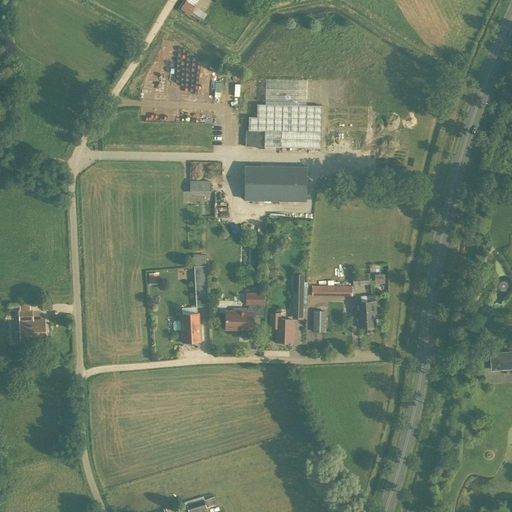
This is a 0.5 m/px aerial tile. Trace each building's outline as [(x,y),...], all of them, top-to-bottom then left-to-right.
[(203,21),(208,13),(196,6),(199,0),(185,0),(181,9),(203,21)] [(194,63),(171,49),(164,60),(157,56),(148,71),(169,84),(177,71),(186,76),(194,63)] [(254,145),(321,147),(322,104),(306,104),(307,79),(266,78),(265,103),(257,103),(257,116),(248,116),(248,131),(261,131),(261,138),(254,138),(254,145)] [(2,103),(14,103),(14,84),(2,84),(2,103)] [(306,168),(245,167),(245,200),(305,201),(306,168)] [(92,178),(92,191),(97,191),(97,199),(96,199),(96,211),(115,211),(115,192),(121,192),(121,180),(105,180),(105,178),(92,178)] [(211,180),(190,180),(190,194),(211,194),(211,180)] [(194,266),(196,307),(208,307),(206,266),(194,266)] [(148,273),(149,283),(158,283),(158,273),(148,273)] [(352,274),(353,285),(370,284),(370,273),(352,274)] [(304,274),(293,274),(292,319),(303,319),(303,306),(306,306),(307,282),(304,282),(304,274)] [(374,275),(374,284),(385,283),(384,274),(374,275)] [(323,281),(323,284),(316,284),(316,285),(312,285),(312,296),(352,296),(352,285),(349,285),(349,280),(347,280),(347,276),(334,276),(334,281),(323,281)] [(264,293),(245,293),(245,305),(264,306),(264,293)] [(361,302),(355,303),(356,312),(356,317),(358,317),(358,328),(375,327),(374,314),(376,313),(375,301),(375,295),(367,296),(367,302),(361,302)] [(32,311),(20,312),(21,342),(45,341),(44,321),(33,321),(32,311)] [(235,311),(234,314),(227,313),(226,328),(241,328),(241,331),(251,331),(251,314),(245,314),(245,311),(235,311)] [(313,311),(313,332),(326,332),(326,311),(313,311)] [(174,321),(173,322),(173,329),(175,330),(181,330),(182,343),(200,342),(198,314),(181,315),(181,321),(174,321)] [(271,314),(270,325),(276,325),(276,342),(292,343),(292,320),(279,320),(279,314),(271,314)] [(335,352),(335,342),(335,337),(329,338),(330,342),(326,342),(326,352),(335,352)] [(511,351),(489,353),(491,371),(511,369),(511,351)] [(181,507),(186,506),(188,511),(193,511),(217,504),(214,497),(204,500),(203,496),(180,504),(181,507)]
